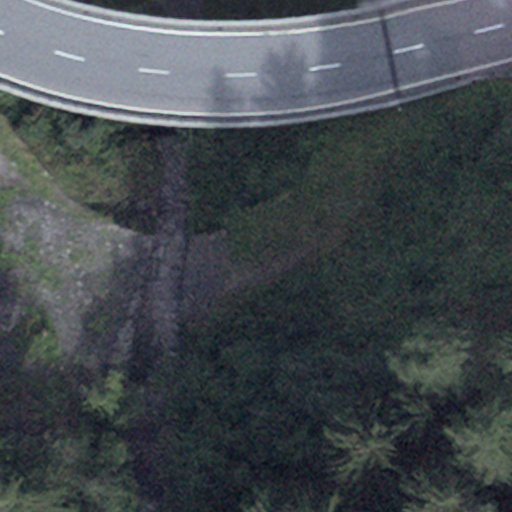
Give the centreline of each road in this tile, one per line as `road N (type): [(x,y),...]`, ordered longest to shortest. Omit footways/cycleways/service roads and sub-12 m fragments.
road 1 (track): [(0,190),(56,226),(250,250),(466,173),(511,131)]
road 2 (primary): [(511,27),(311,70),(160,74),(33,46),(0,30)]
